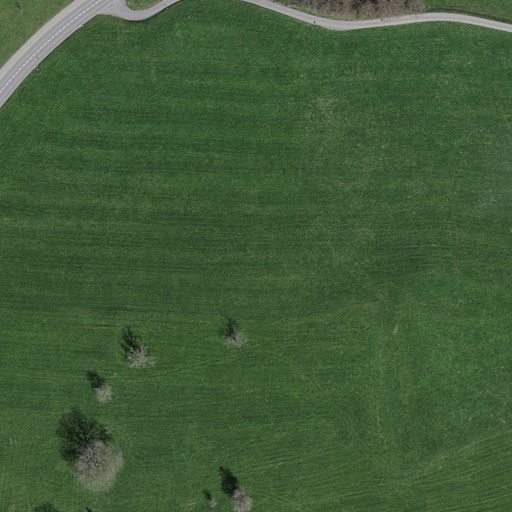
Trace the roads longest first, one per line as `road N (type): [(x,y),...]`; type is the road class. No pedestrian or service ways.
road 1 (residential): [(231,0),(341,25),(447,15),(511,29)]
road 2 (secondary): [(102,0),(51,38),(0,94)]
